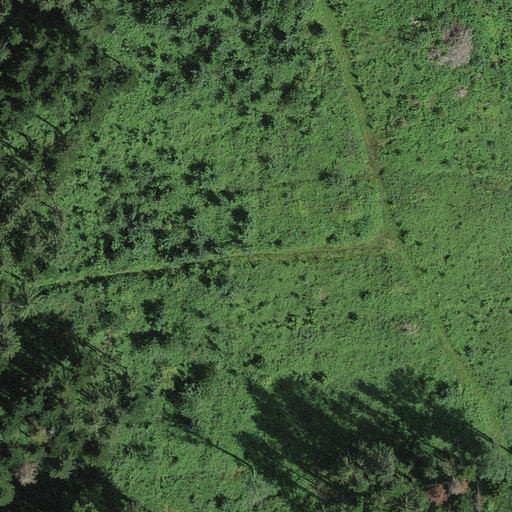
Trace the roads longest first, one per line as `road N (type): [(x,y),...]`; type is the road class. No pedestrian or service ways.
road 1 (track): [(0,303),(110,274),(388,238),(493,407),(507,462),(494,511)]
road 2 (track): [(326,0),(383,180),(388,238)]
